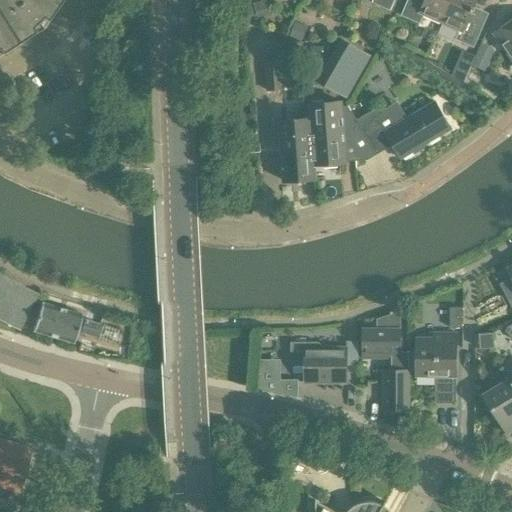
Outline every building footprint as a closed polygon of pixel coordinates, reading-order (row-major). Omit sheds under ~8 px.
[(0,0),(0,50),(32,31),(46,19),(58,0),(0,0)] [(266,0),(264,0),(253,3),(258,18),(271,15),(266,0)] [(372,0),(372,1),(391,9),(395,0),(372,0)] [(423,13),(441,21),(450,0),(406,0),(401,13),(419,21),(423,13)] [(450,0),(441,21),(458,28),(455,37),(474,46),(485,19),(471,13),(477,0),(450,0)] [(511,18),(496,30),(511,52),(511,18)] [(296,23),(289,36),(301,42),(308,29),(296,23)] [(342,37),(335,50),(362,67),(370,53),(342,37)] [(482,42),(476,63),(489,67),(495,45),(482,42)] [(362,67),(335,50),(318,78),(345,95),(362,67)] [(457,63),(470,69),(475,56),(463,51),(457,63)] [(266,63),(268,92),(286,90),(284,61),(266,63)] [(363,131),(350,139),(361,158),(370,158),(394,143),(402,157),(451,126),(434,98),(386,128),(378,115),(360,126),(363,131)] [(309,101),(310,117),(311,117),(314,161),(315,161),(361,158),(350,139),(345,139),(342,99),(309,101)] [(311,117),(310,117),(279,119),(281,150),(283,179),(316,177),(315,161),(314,161),(311,117)] [(0,319),(19,329),(37,293),(0,274),(0,319)] [(33,330),(73,342),(81,313),(42,302),(33,330)] [(452,305),(451,324),(463,325),(464,306),(452,305)] [(79,334),(98,339),(102,325),(84,319),(79,334)] [(398,328),(363,328),(363,358),(391,357),(391,368),(408,368),(408,352),(401,352),(401,328),(398,328)] [(479,333),(480,348),(494,347),(493,332),(479,333)] [(435,400),(455,401),(457,334),(434,334),(433,339),(417,338),(416,350),(411,350),(411,373),(436,373),(435,400)] [(318,342),(291,342),(291,351),(305,351),(305,380),(346,379),(346,366),(358,366),(358,341),(346,341),(346,348),(322,348),(322,344),(318,342)] [(280,380),(280,360),(259,360),(259,387),(297,396),(297,380),(280,380)] [(391,368),(383,368),(383,410),(409,410),(408,368),(391,368)] [(511,430),(511,388),(507,380),(483,394),(507,433),(511,430)] [(0,487),(19,493),(32,447),(0,438),(0,487)] [(346,511),(337,511),(315,499),(315,511),(387,511),(390,509),(384,505),(385,503),(384,502),(383,504),(380,503),(377,502),(374,501),(371,501),(368,501),(365,501),(362,502),(359,503),(356,504),(353,505),(351,507),(349,509),(347,511),(346,511)]
